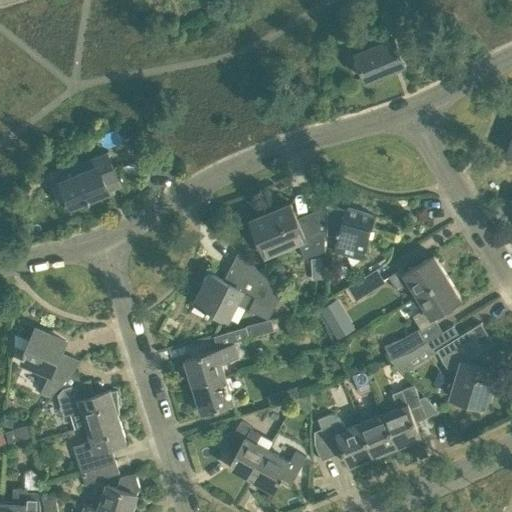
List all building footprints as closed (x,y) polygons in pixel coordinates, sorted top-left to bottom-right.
[(366,80),(407,63),(395,35),(355,52),(366,80)] [(119,179),(108,151),(72,166),(75,173),(61,179),(72,207),(110,192),(107,184),(119,179)] [(319,208),(302,215),(296,218),(289,202),(251,218),(253,223),(241,236),(252,246),(261,242),(266,254),(298,240),(305,258),(325,249),(325,230),(319,230),(319,208)] [(364,258),(366,250),(376,216),(346,207),(345,210),(336,207),(330,227),(340,230),(334,250),(364,258)] [(237,302),(269,318),(282,294),(280,292),(282,289),(239,250),(223,280),(210,273),(196,300),(229,317),(237,302)] [(418,294),(448,277),(434,255),(407,272),(403,266),(388,275),(397,290),(410,282),(418,294)] [(316,268),(322,268),(322,258),(311,258),(311,264),(316,268)] [(385,281),(377,269),(377,268),(347,286),(356,300),(385,281)] [(448,277),(418,294),(426,308),(413,315),(421,327),(405,337),(384,345),(390,359),(416,349),(443,331),(433,316),(461,298),(448,277)] [(327,324),(346,313),(337,298),(318,309),(327,324)] [(271,318),(269,318),(246,325),(246,326),(249,338),(274,330),(271,318)] [(416,349),(390,359),(391,360),(403,373),(437,351),(449,370),(456,366),(459,371),(458,372),(451,370),(444,394),(486,407),(497,370),(483,365),(484,362),(478,352),(494,341),(481,321),(459,334),(453,325),(443,331),(416,349)] [(22,361),(49,373),(41,392),(51,396),(56,390),(72,371),(73,370),(57,363),(67,341),(37,327),(22,361)] [(194,385),(226,375),(221,361),(239,355),(235,343),(185,359),(194,385)] [(382,364),(369,370),(375,384),(389,377),(382,364)] [(367,368),(352,374),(357,386),(372,381),(367,368)] [(72,371),(56,390),(58,394),(64,387),(81,382),(80,378),(72,371)] [(226,375),(194,385),(202,411),(234,401),(226,375)] [(119,412),(117,390),(111,390),(110,389),(88,396),(83,381),(81,382),(64,387),(58,394),(62,406),(64,415),(71,413),(76,428),(88,424),(118,415),(118,413),(120,413),(119,412)] [(384,413),(398,446),(421,437),(415,422),(427,417),(414,384),(402,389),(408,403),(384,413)] [(297,386),(268,395),(272,406),(301,397),(297,386)] [(375,456),(361,422),(344,429),(338,415),(337,414),(335,414),(333,413),(331,413),(330,414),(328,414),(318,418),(323,428),(315,431),(315,442),(322,460),(345,450),(351,466),(375,456)] [(398,446),(384,413),(361,422),(375,456),(398,446)] [(104,448),(127,440),(118,415),(88,424),(92,439),(81,443),(74,446),(82,470),(108,462),(104,448)] [(13,419),(5,418),(4,427),(12,428),(13,419)] [(252,479),(268,450),(246,438),(252,427),(241,421),(226,447),(237,453),(229,467),(231,468),(231,467),(252,479)] [(27,426),(6,432),(10,445),(31,439),(27,426)] [(268,450),(252,479),(272,490),(274,491),(281,478),(292,484),(307,457),(295,451),(289,462),(268,450)] [(116,459),(108,462),(82,470),(86,483),(120,472),(116,459)] [(100,504),(123,511),(131,511),(141,485),(137,472),(120,477),(117,486),(107,483),(100,504)] [(14,502),(0,501),(0,502),(0,511),(41,511),(39,493),(14,492),(14,502)] [(57,511),(56,499),(45,498),(46,511),(57,511)]
